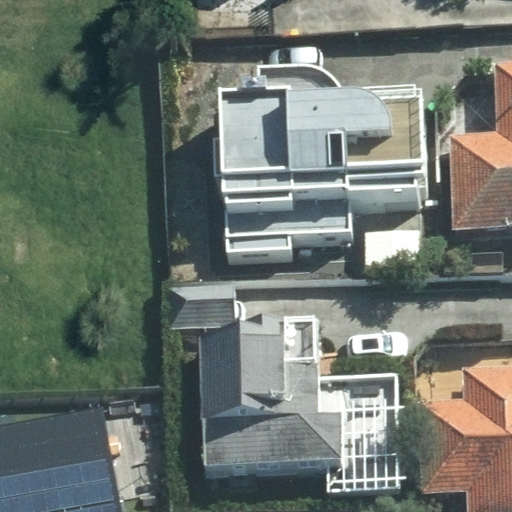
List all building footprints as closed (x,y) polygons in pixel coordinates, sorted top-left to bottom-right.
[(511,80),(495,81),(497,147),(452,149),(455,247),(511,244),(511,80)] [(424,220),(421,130),(293,134),(293,123),(215,126),(220,255),(357,251),(356,222),(424,220)] [(202,352),(205,489),(347,485),(346,439),(321,439),(320,389),(286,390),(285,342),(241,343),(241,351),(202,352)] [(511,511),(511,380),(465,382),(467,415),(416,416),(419,511),(469,510),(469,511),(511,511)] [(0,460),(0,511),(118,511),(104,442),(0,460)]
